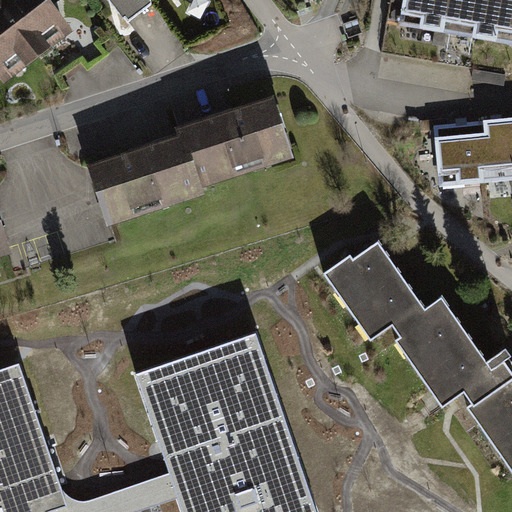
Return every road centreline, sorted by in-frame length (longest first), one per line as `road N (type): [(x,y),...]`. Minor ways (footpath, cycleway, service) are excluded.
road 1 (residential): [(0,140),(289,44)]
road 2 (residential): [(318,81),(413,197),(511,280)]
road 3 (unclassified): [(511,99),(318,81)]
